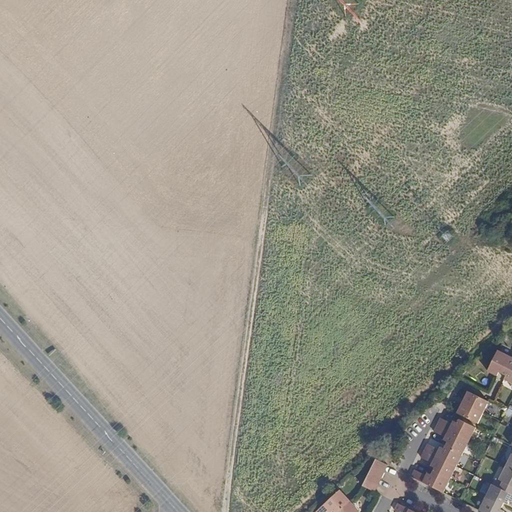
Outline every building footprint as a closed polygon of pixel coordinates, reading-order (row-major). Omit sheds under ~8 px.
[(499,373),(502,374),(511,357),(498,350),(488,371),(493,374),(497,376),(499,373)] [(511,357),(502,374),(506,376),(504,379),(510,382),(511,383),(511,357)] [(466,401),(464,403),(483,412),(488,402),(468,392),(466,395),(464,399),(466,401)] [(483,412),(464,403),(463,406),(461,405),(459,409),(457,413),(478,423),(483,412)] [(437,425),(469,440),(475,427),(459,419),(457,422),(453,421),(451,423),(443,419),(441,418),(439,422),(437,425)] [(447,442),(445,445),(462,453),(469,440),(437,425),(436,427),(434,431),(436,433),(445,437),(444,439),(447,442)] [(425,451),(456,466),(462,453),(445,445),(444,448),(440,447),(439,449),(430,445),(428,444),(426,447),(425,451)] [(449,479),(456,466),(425,451),(423,454),(421,457),(423,458),(432,463),(431,465),(434,467),(433,471),(449,479)] [(373,466),(385,472),(388,465),(376,459),(373,466)] [(369,472),(381,478),(385,472),(373,466),(369,472)] [(500,488),(511,494),(511,469),(506,467),(499,480),(503,482),(500,488)] [(443,492),(449,479),(433,471),(432,474),(428,473),(426,474),(417,471),(415,470),(414,472),(411,477),(443,492)] [(366,479),(378,485),(381,478),(369,472),(366,479)] [(375,492),(378,485),(366,479),(363,486),(375,492)] [(492,484),(486,497),(503,506),(504,502),(508,504),(510,502),(511,502),(511,494),(500,488),(496,486),(492,484)] [(340,490),(315,511),(327,511),(328,511),(329,511),(331,511),(333,510),(334,511),(337,511),(350,501),(340,490)] [(503,506),(486,497),(479,510),(482,511),(503,511),(504,511),(501,510),(503,506)] [(350,501),(337,511),(358,511),(359,511),(350,501)]
